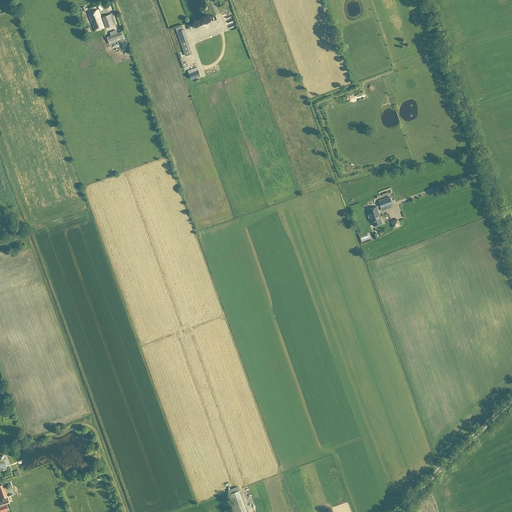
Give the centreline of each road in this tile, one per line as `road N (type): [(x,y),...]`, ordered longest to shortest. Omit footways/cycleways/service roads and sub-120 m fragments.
road 1 (unclassified): [(511,242),(427,0)]
road 2 (track): [(114,0),(194,227)]
road 3 (unclassified): [(395,511),(511,399)]
